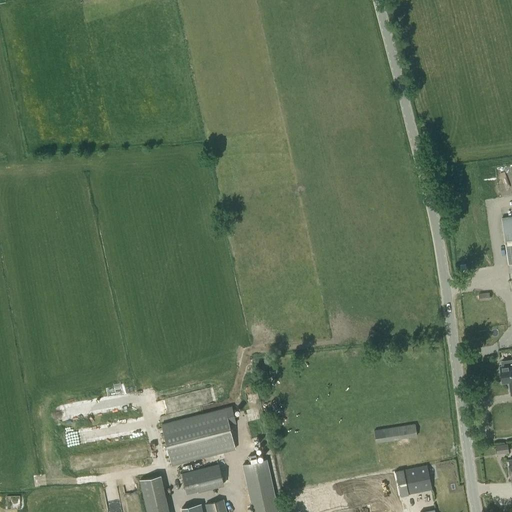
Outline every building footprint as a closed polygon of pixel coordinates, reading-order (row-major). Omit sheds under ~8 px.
[(511,216),(501,218),(508,265),(511,264),(511,216)] [(511,393),(511,359),(501,361),(502,366),(500,366),(502,382),(509,381),(511,394),(511,393)] [(236,450),(231,425),(237,424),(233,407),(162,425),(172,466),(236,450)] [(415,424),(374,430),(376,442),(417,436),(415,424)] [(508,443),(496,445),(498,453),(509,451),(508,443)] [(278,511),(267,459),(244,464),(254,511),(278,511)] [(218,464),(180,473),(186,494),(197,492),(197,493),(224,486),(218,464)] [(427,465),(312,489),(317,511),(321,511),(432,489),(427,465)] [(169,511),(160,473),(140,478),(145,499),(147,511),(169,511)] [(20,494),(6,494),(7,508),(20,507),(20,494)] [(226,511),(224,499),(206,504),(207,511),(226,511)] [(182,511),(199,511),(197,500),(181,504),(182,511)]
